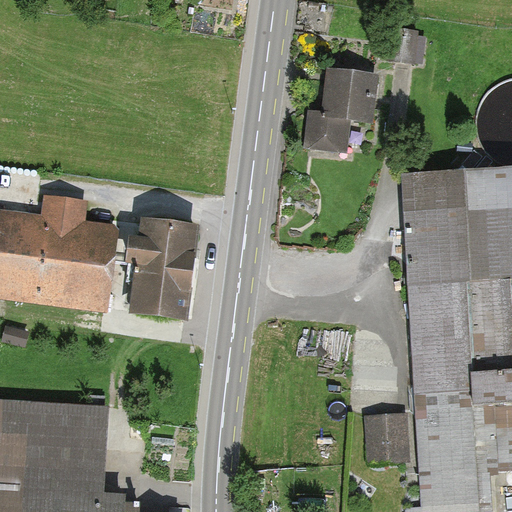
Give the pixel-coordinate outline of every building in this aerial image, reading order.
[(408,28),(407,60),(426,60),(427,28),(408,28)] [(378,81),(324,75),(318,123),(305,122),(301,155),(341,159),(345,126),(373,129),(378,81)] [(511,172),(397,181),(421,511),(478,511),(475,473),(511,469),(511,172)] [(0,304),(107,316),(117,232),(81,228),(83,208),(42,204),(40,224),(0,219),(0,304)] [(196,231),(136,225),(126,319),(185,326),(196,231)] [(0,511),(115,511),(116,501),(99,500),(104,412),(0,405),(0,511)] [(405,417),(363,420),(367,470),(409,467),(405,417)]
